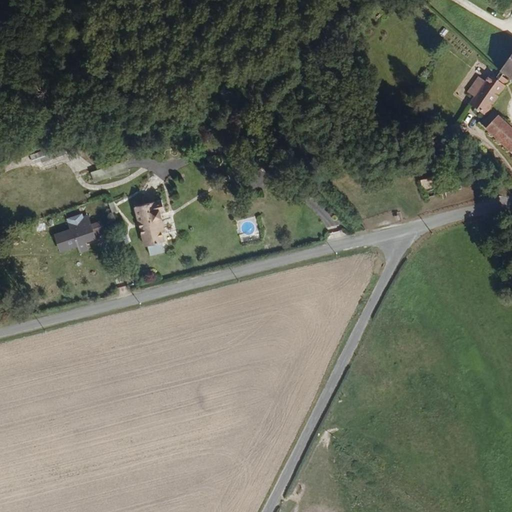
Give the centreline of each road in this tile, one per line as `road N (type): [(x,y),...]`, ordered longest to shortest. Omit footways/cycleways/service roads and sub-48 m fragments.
road 1 (unclassified): [(409,231),(0,334)]
road 2 (unclassified): [(409,231),(274,511)]
